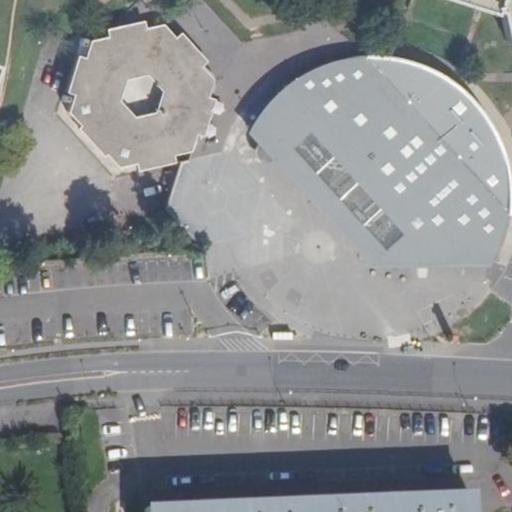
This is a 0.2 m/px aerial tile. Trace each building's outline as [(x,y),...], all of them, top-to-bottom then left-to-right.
[(511,0),(431,0),(495,19),(497,16),(500,17),(505,45),(511,43),(511,0)] [(164,29),(97,43),(91,59),(84,56),(70,91),(77,95),(71,112),(82,126),(76,130),(100,160),(107,155),(116,167),(133,165),(134,172),(172,166),(171,159),(188,157),(212,85),(164,29)] [(283,93),(257,142),(282,154),(336,216),(331,221),(354,246),(359,241),(383,268),(488,271),(499,246),(505,219),(507,198),(504,172),(496,149),(489,133),(479,117),(454,88),(440,84),(429,77),(403,67),(385,63),(371,62),(345,65),(315,74),(300,82),(283,93)] [(257,142),(283,93),(267,107),(255,121),(246,139),(358,268),(383,268),(359,241),(354,246),(331,221),(336,216),(282,154),(257,142)] [(146,511),(145,511),(469,511),(469,498),(435,500),(435,490),(418,490),(418,500),(354,503),(354,493),(337,494),(337,504),(274,506),(273,496),(256,497),(256,507),(193,509),(192,500),(174,500),(174,510),(146,511)]
